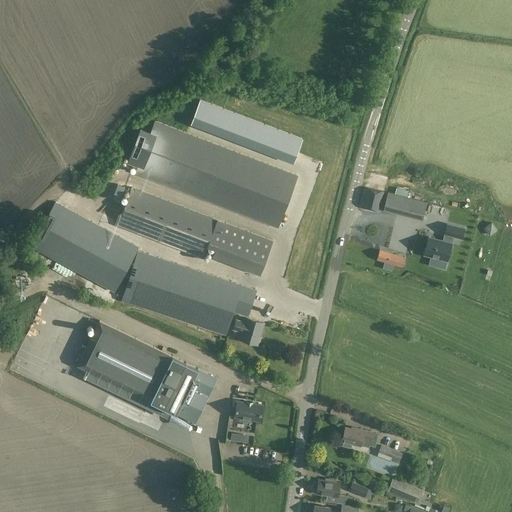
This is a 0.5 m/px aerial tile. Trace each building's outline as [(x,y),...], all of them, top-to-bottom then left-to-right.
[(200,100),(190,125),(293,164),(297,152),(302,140),(302,139),(200,100)] [(297,175),(155,121),(150,133),(141,129),(128,163),(138,167),(135,174),(277,228),(297,175)] [(132,187),(117,226),(202,258),(207,244),(211,246),(215,247),(214,249),(262,267),(263,266),(272,241),(218,220),(132,187)] [(364,187),(359,208),(380,212),(384,192),(364,187)] [(386,198),(383,209),(389,211),(388,212),(416,219),(417,219),(421,220),(424,210),(426,202),(391,193),(389,198),(386,198)] [(114,291),(138,247),(55,202),(31,247),(114,291)] [(497,229),(492,222),(485,227),(490,234),(497,229)] [(431,256),(447,260),(448,261),(452,242),(454,236),(463,238),(465,228),(446,223),(444,233),(443,240),(428,236),(423,254),(431,256)] [(369,239),(367,246),(388,251),(390,245),(369,239)] [(256,289),(138,250),(122,298),(226,334),(232,312),(248,316),(256,289)] [(379,250),(376,260),(384,262),(382,268),(391,271),(393,265),(402,267),(405,257),(379,250)] [(235,320),(231,331),(242,334),(240,339),(257,344),(264,323),(247,318),(245,323),(235,320)] [(194,425),(216,379),(152,348),(152,347),(99,321),(78,363),(77,366),(87,371),(130,392),(129,394),(145,402),(146,401),(149,402),(166,411),(169,412),(175,415),(174,416),(194,425)] [(259,421),(262,405),(237,401),(234,417),(240,418),(240,420),(250,422),(250,419),(259,421)] [(127,407),(125,411),(141,418),(143,413),(127,407)] [(345,426),(341,441),(343,442),(342,446),(368,452),(369,448),(369,446),(375,447),(378,434),(372,432),(373,431),(352,427),(351,428),(345,426)] [(398,463),(399,460),(402,452),(380,445),(377,452),(378,453),(377,455),(398,463)] [(368,472),(377,472),(377,463),(368,463),(368,472)] [(315,486),(314,490),(315,491),(316,491),(316,493),(333,496),(338,497),(340,485),(335,485),(335,480),(325,478),(325,480),(318,479),(317,486),(316,485),(315,486)] [(392,478),(387,491),(416,503),(421,490),(392,478)] [(349,490),(364,497),(367,489),(353,483),(349,490)]
